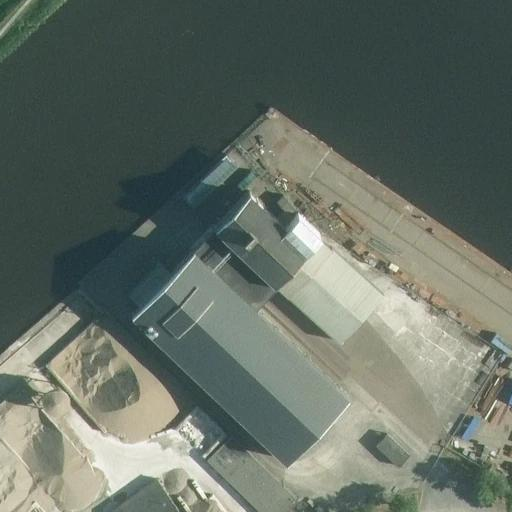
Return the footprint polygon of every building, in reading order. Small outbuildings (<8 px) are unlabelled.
[(159,263),(129,295),(141,306),(133,315),(285,459),(346,395),(253,307),(276,283),(338,342),(383,294),(332,247),(331,247),(318,238),(321,234),(298,213),(286,225),(249,192),(171,274),(159,263)] [(296,210),(284,196),(277,202),(281,206),(281,207),(289,216),(296,210)] [(410,455),(388,434),(377,446),(399,466),(410,455)] [(208,459),(261,511),(288,511),(299,501),(232,435),(208,459)] [(479,453),(458,442),(454,450),(474,461),(479,453)] [(137,511),(166,492),(157,479),(107,511),(137,511)] [(3,508),(5,511),(20,511),(32,505),(26,494),(3,508)] [(177,511),(165,494),(138,511),(177,511)]
